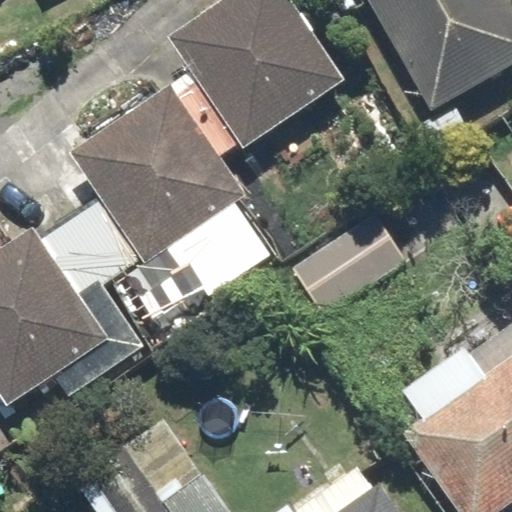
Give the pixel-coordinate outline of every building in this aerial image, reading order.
[(245,194),(226,163),(249,144),(262,161),(355,94),(287,0),(240,0),(178,45),(207,85),(188,101),(181,89),(76,153),(93,180),(26,236),(25,235),(0,253),(0,397),(13,415),(106,349),(68,295),(131,242),(141,258),(245,194)] [(511,10),(506,0),(371,0),(433,107),(511,61),(511,10)] [(293,267),(330,325),(416,271),(379,213),(293,267)] [(511,511),(511,373),(421,441),(473,511),(511,511)] [(171,511),(169,508),(128,447),(74,483),(94,511),(171,511)] [(169,508),(171,511),(234,511),(211,479),(169,508)] [(402,511),(390,493),(361,511),(402,511)]
